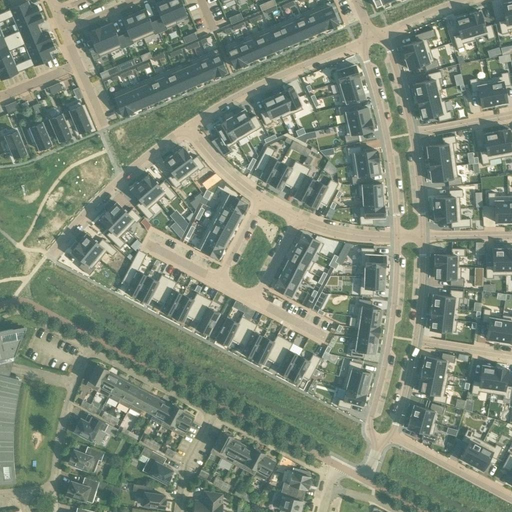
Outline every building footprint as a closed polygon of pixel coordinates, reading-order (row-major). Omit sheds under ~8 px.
[(166,0),(156,4),(161,18),(156,20),(161,32),(167,29),(166,28),(177,24),(166,0)] [(166,0),(177,24),(176,21),(187,17),(179,0),(166,0)] [(273,0),(272,0),(259,5),(262,11),(276,5),(273,0)] [(505,20),(498,21),(501,34),(508,33),(508,30),(511,28),(511,1),(502,4),(505,20)] [(28,2),(2,13),(5,20),(14,17),(16,23),(40,14),(36,5),(31,8),(28,2)] [(328,2),(318,6),(328,28),(337,24),(338,23),(328,2)] [(318,6),(310,10),(319,31),(327,27),(327,29),(328,28),(318,6)] [(144,9),(133,14),(143,38),(154,34),(154,35),(161,32),(156,20),(150,23),(144,9)] [(310,10),(302,13),(310,34),(319,31),(310,10)] [(478,11),(467,14),(475,40),(475,38),(477,37),(486,34),(488,40),(495,37),(491,24),(484,26),(480,11),(478,11)] [(124,18),(122,19),(128,32),(122,35),(127,46),(134,44),(133,42),(137,41),(143,38),(133,14),(132,15),(131,13),(123,16),(124,18)] [(240,13),(228,18),(231,24),(243,19),(240,13)] [(294,17),(293,17),(302,38),(310,34),(302,13),(301,13),(302,16),(295,19),(294,17)] [(19,30),(11,33),(14,41),(40,30),(37,24),(43,22),(40,14),(16,23),(19,30)] [(459,34),(453,36),(457,49),(464,47),(463,44),(475,40),(467,14),(467,15),(455,19),(459,34)] [(293,17),(285,20),(294,41),(302,38),(293,17)] [(285,20),(277,24),(286,45),(294,41),(285,20)] [(100,27),(100,28),(110,52),(120,48),(121,49),(127,46),(122,35),(117,37),(111,23),(100,28),(100,27)] [(277,24),(268,27),(277,48),(286,45),(277,24)] [(268,27),(260,31),(269,52),(277,48),(268,27)] [(91,38),(85,41),(94,60),(100,58),(100,57),(110,52),(100,28),(89,32),(89,33),(91,38)] [(417,42),(401,47),(405,58),(430,50),(427,39),(435,36),(433,29),(415,35),(417,42)] [(0,30),(0,46),(14,41),(11,33),(3,37),(0,30)] [(40,30),(14,41),(17,48),(25,44),(28,51),(51,41),(48,33),(42,36),(40,30)] [(257,32),(252,34),(261,55),(269,52),(260,31),(257,32)] [(194,32),(183,37),(185,43),(197,39),(194,32)] [(252,34),(244,38),(252,59),(261,55),(252,34)] [(236,41),(235,41),(245,64),(245,63),(245,62),(252,59),(244,38),(243,38),(244,40),(237,43),(236,41)] [(14,41),(0,46),(0,62),(12,58),(9,52),(17,48),(14,41)] [(51,41),(28,51),(31,58),(23,61),(26,69),(52,58),(50,51),(55,49),(51,41)] [(235,41),(225,46),(233,65),(234,67),(235,67),(235,68),(241,65),(245,64),(235,41)] [(499,48),(487,52),(489,58),(501,55),(499,48)] [(216,50),(206,54),(215,76),(225,72),(225,71),(219,57),(216,50)] [(430,50),(405,58),(405,59),(405,58),(409,69),(424,64),(426,71),(439,66),(437,59),(433,60),(430,50)] [(143,60),(152,57),(150,51),(141,55),(143,60)] [(206,54),(198,57),(206,78),(214,75),(215,76),(206,54)] [(198,57),(189,61),(198,82),(206,78),(198,57)] [(12,58),(0,62),(0,79),(26,69),(23,61),(14,65),(12,58)] [(117,65),(119,71),(136,64),(134,58),(117,65)] [(181,64),(181,65),(190,85),(198,82),(189,61),(190,63),(182,67),(181,64)] [(181,65),(173,68),(182,89),(190,85),(181,65)] [(355,65),(334,72),(337,82),(338,82),(358,76),(355,65)] [(173,68),(164,72),(173,92),(182,89),(173,68)] [(100,73),(103,78),(110,74),(108,69),(100,73)] [(429,81),(413,84),(416,95),(415,96),(416,96),(442,90),(439,80),(439,79),(442,78),(440,71),(427,74),(429,81)] [(164,72),(156,75),(165,96),(173,92),(164,72)] [(501,77),(489,79),(494,105),(496,104),(496,105),(505,103),(507,102),(504,87),(511,85),(508,72),(501,73),(501,77)] [(461,74),(454,76),(456,86),(463,84),(461,74)] [(156,75),(148,79),(157,100),(165,96),(156,75)] [(358,76),(338,82),(341,93),(361,86),(358,76)] [(476,78),(469,79),(472,93),(478,92),(481,107),(483,107),(492,105),(494,105),(489,79),(480,81),(477,81),(476,78)] [(148,79),(140,82),(148,103),(157,100),(148,79)] [(140,82),(131,86),(140,107),(148,103),(140,82)] [(60,83),(54,85),(57,93),(63,90),(60,83)] [(54,85),(48,87),(52,95),(57,93),(54,85)] [(131,86),(123,89),(132,111),(133,111),(132,110),(140,107),(131,86)] [(361,86),(341,93),(344,103),(364,97),(361,86)] [(287,89),(282,91),(282,92),(290,109),(290,110),(300,105),(297,98),(292,87),(287,89)] [(77,99),(82,97),(78,88),(73,90),(74,93),(77,99)] [(123,89),(113,94),(122,115),(123,115),(132,111),(123,89)] [(442,90),(416,96),(418,107),(444,101),(444,100),(442,101),(440,92),(439,91),(442,90)] [(282,92),(272,96),(280,113),(290,109),(282,92)] [(272,96),(262,101),(266,110),(267,112),(270,118),(280,113),(272,96)] [(16,101),(11,103),(14,111),(19,109),(16,101)] [(30,107),(27,101),(22,103),(24,109),(30,107)] [(80,101),(67,106),(72,117),(68,119),(72,127),(75,125),(79,133),(91,128),(80,101)] [(444,101),(418,107),(418,108),(419,107),(421,119),(437,115),(439,121),(452,118),(450,111),(447,112),(444,101)] [(43,110),(39,102),(33,105),(37,113),(43,110)] [(11,103),(5,106),(8,113),(14,111),(11,103)] [(350,104),(337,107),(338,114),(343,113),(345,124),(369,119),(369,117),(371,116),(369,109),(367,110),(367,107),(351,111),(350,104)] [(244,110),(235,116),(244,132),(254,126),(250,120),(249,118),(244,110)] [(62,114),(49,119),(59,141),(71,136),(68,128),(72,127),(68,119),(65,120),(62,114)] [(235,116),(225,121),(235,137),(244,132),(235,116)] [(345,124),(344,124),(346,135),(344,136),(346,143),(358,140),(356,134),(373,130),(372,127),(373,127),(372,120),(370,120),(370,118),(369,119),(345,124)] [(218,131),(208,137),(222,152),(228,148),(225,143),(235,138),(235,137),(225,121),(225,120),(215,126),(218,131)] [(42,122),(25,129),(31,144),(36,142),(39,150),(41,149),(42,151),(50,147),(49,145),(51,144),(42,122)] [(507,129),(496,131),(501,158),(511,155),(511,145),(509,129),(508,130),(507,129)] [(17,131),(5,136),(7,142),(3,144),(6,152),(11,150),(14,158),(26,153),(17,131)] [(486,150),(480,151),(482,165),(489,163),(489,160),(492,159),(501,158),(496,131),(495,131),(496,132),(494,132),(485,134),(483,134),(486,150)] [(298,137),(294,138),(305,144),(307,139),(309,139),(307,133),(305,133),(302,135),(298,137)] [(443,144),(427,146),(428,158),(454,155),(453,144),(456,143),(455,136),(442,138),(443,144)] [(293,140),(289,147),(307,157),(311,149),(293,140)] [(267,146),(255,168),(262,172),(259,178),(270,184),(281,163),(276,160),(271,157),(275,150),(267,146)] [(359,146),(346,148),(347,155),(352,154),(354,165),(378,162),(377,150),(360,152),(359,146)] [(183,147),(173,154),(173,155),(186,172),(195,165),(199,170),(205,166),(197,155),(191,159),(183,147)] [(173,155),(164,162),(173,174),(167,178),(175,189),(181,184),(177,179),(186,172),(173,155)] [(454,155),(428,158),(429,170),(456,166),(454,155)] [(281,163),(270,184),(275,187),(281,189),(284,183),(291,187),(303,165),(295,161),(291,168),(286,165),(281,163)] [(356,176),(350,177),(351,184),(365,182),(364,176),(380,173),(378,162),(354,165),(356,176)] [(303,165),(291,187),(298,191),(295,197),(305,202),(316,181),(311,178),(307,176),(310,169),(303,165)] [(456,166),(429,170),(430,170),(432,181),(448,179),(448,186),(462,184),(461,177),(458,177),(457,174),(456,166)] [(141,180),(139,181),(140,182),(158,203),(166,195),(171,200),(176,196),(164,181),(158,185),(148,173),(146,175),(145,174),(140,178),(141,180)] [(316,181),(305,202),(311,205),(316,208),(319,202),(327,206),(338,184),(330,179),(327,186),(322,184),(316,181)] [(140,182),(131,190),(140,200),(135,205),(148,220),(154,215),(150,210),(158,203),(140,182)] [(381,184),(358,186),(359,197),(361,197),(382,195),(381,184)] [(433,200),(433,206),(433,208),(434,208),(434,210),(433,210),(460,208),(459,197),(463,197),(462,190),(449,190),(449,197),(433,198),(433,200)] [(202,204),(203,204),(205,205),(208,199),(208,200),(210,196),(208,195),(204,193),(200,202),(202,204)] [(495,193),(488,193),(488,206),(494,206),(495,222),(497,222),(506,222),(508,222),(507,196),(505,196),(495,196),(495,193)] [(230,194),(225,204),(241,213),(242,213),(244,208),(247,203),(246,203),(230,194)] [(382,195),(361,197),(362,208),(383,206),(382,195)] [(195,199),(190,203),(195,210),(199,204),(195,199)] [(116,202),(108,211),(124,226),(131,218),(136,223),(141,217),(131,208),(127,213),(116,202)] [(225,204),(220,213),(236,222),(241,213),(225,204)] [(362,208),(359,208),(360,226),(374,225),(373,218),(384,217),(383,206),(362,208)] [(460,208),(433,210),(434,222),(450,221),(451,228),(470,226),(470,218),(461,219),(460,208)] [(108,211),(100,220),(110,230),(106,235),(115,244),(121,239),(116,234),(124,226),(108,211)] [(220,213),(215,222),(232,231),(236,222),(220,213)] [(263,245),(275,224),(264,217),(252,238),(263,245)] [(215,222),(210,231),(227,240),(232,231),(215,222)] [(181,228),(176,232),(181,238),(184,232),(181,228)] [(210,231),(206,240),(222,249),(227,240),(210,231)] [(298,241),(297,242),(316,252),(322,241),(319,240),(305,233),(303,231),(301,234),(302,234),(298,241)] [(87,234),(79,243),(100,261),(108,252),(108,253),(113,256),(117,251),(103,238),(98,243),(87,234)] [(137,239),(130,246),(137,252),(141,244),(137,239)] [(206,240),(201,250),(209,254),(217,258),(218,258),(220,254),(223,249),(222,249),(206,240)] [(245,242),(236,262),(250,268),(249,270),(258,274),(267,253),(245,242)] [(297,242),(292,251),(312,261),(316,252),(297,242)] [(73,250),(71,252),(82,261),(78,266),(90,276),(95,271),(93,269),(100,261),(79,243),(77,244),(76,243),(71,248),(73,250)] [(335,262),(339,264),(352,244),(345,243),(338,256),(335,262)] [(361,247),(360,266),(365,266),(384,267),(385,256),(376,255),(376,248),(361,247)] [(434,254),(434,266),(461,267),(458,267),(458,263),(459,256),(464,256),(465,249),(451,248),(451,255),(434,254)] [(492,265),(486,265),(486,279),(493,279),(493,275),(506,275),(505,248),(505,249),(503,249),(495,249),(494,249),(492,249),(492,265)] [(138,250),(121,282),(129,285),(126,292),(136,297),(147,276),(137,271),(146,254),(138,250)] [(292,251),(288,260),(307,270),(312,261),(292,251)] [(288,260),(283,269),(302,279),(307,270),(288,260)] [(384,267),(365,266),(365,277),(384,278),(384,267)] [(434,268),(434,277),(434,278),(450,279),(450,285),(463,286),(464,278),(460,278),(461,267),(434,266),(434,267),(434,268)] [(475,268),(474,286),(482,286),(483,268),(475,268)] [(283,269),(278,278),(297,288),(302,279),(283,269)] [(147,276),(136,297),(142,300),(147,303),(150,297),(157,300),(169,278),(161,274),(157,281),(153,279),(147,276)] [(360,276),(359,295),(373,295),(373,288),(383,289),(384,278),(365,277),(360,276)] [(169,278),(157,300),(164,304),(161,310),(166,313),(172,316),(183,295),(177,292),(173,289),(177,282),(169,278)] [(274,285),(273,288),(276,289),(290,296),(289,297),(292,298),(297,288),(278,278),(278,279),(275,285),(274,285)] [(431,306),(458,309),(459,298),(463,298),(463,291),(450,290),(449,296),(433,295),(432,306),(431,306)] [(321,292),(311,310),(317,313),(318,309),(319,309),(320,310),(329,294),(325,294),(321,292)] [(183,295),(172,316),(177,319),(182,322),(186,315),(193,319),(204,297),(197,293),(193,300),(188,298),(183,295)] [(204,297),(193,319),(200,323),(196,329),(202,332),(208,335),(219,314),(213,311),(208,308),(212,301),(204,297)] [(235,301),(233,306),(245,313),(248,307),(235,301)] [(362,307),(361,318),(379,320),(381,309),(372,308),(369,307),(362,306),(362,307)] [(431,306),(430,318),(457,321),(457,320),(452,319),(453,309),(458,310),(458,309),(431,306)] [(483,308),(481,322),(488,323),(488,325),(487,328),(485,339),(487,339),(496,341),(496,340),(498,341),(503,315),(502,315),(502,317),(501,317),(490,315),(491,309),(483,308)] [(511,316),(503,315),(498,341),(500,341),(500,342),(509,344),(510,343),(511,343),(511,338),(511,316)] [(228,318),(216,339),(222,342),(228,345),(231,339),(238,343),(249,321),(242,317),(238,324),(228,318)] [(361,318),(359,328),(378,331),(379,325),(378,325),(379,320),(361,318)] [(431,318),(429,329),(440,331),(444,331),(455,332),(457,321),(430,318),(431,318)] [(249,321),(238,343),(245,346),(242,353),(252,358),(263,337),(258,334),(253,332),(257,325),(249,321)] [(0,478),(8,478),(11,478),(11,472),(10,466),(10,460),(9,454),(9,448),(9,442),(9,436),(10,430),(10,424),(10,422),(10,419),(11,417),(11,414),(12,408),(13,403),(14,397),(15,391),(16,386),(16,384),(18,377),(15,376),(8,374),(9,374),(12,363),(13,360),(14,360),(15,359),(15,358),(15,357),(15,356),(14,356),(14,354),(15,354),(17,350),(18,345),(20,341),(22,336),(24,332),(24,331),(25,330),(25,328),(23,329),(20,329),(18,329),(15,330),(12,330),(9,331),(6,332),(3,332),(0,333),(0,332),(0,478)] [(359,328),(357,339),(376,342),(377,337),(378,331),(359,328)] [(263,337),(252,358),(258,361),(263,364),(266,358),(273,361),(285,339),(277,335),(273,342),(269,340),(263,337)] [(285,339),(273,361),(280,365),(277,371),(288,377),(299,356),(289,350),(293,343),(285,339)] [(356,350),(362,351),(365,351),(374,353),(376,342),(357,339),(356,350)] [(422,367),(422,368),(448,373),(446,372),(448,365),(448,362),(454,363),(455,356),(442,353),(441,360),(436,359),(436,358),(435,358),(425,356),(423,368),(422,367)] [(299,356),(288,377),(298,383),(302,376),(309,380),(312,374),(315,369),(321,358),(313,354),(309,361),(299,356)] [(349,361),(345,378),(367,384),(370,373),(361,370),(362,364),(349,361)] [(107,372),(108,372),(109,370),(97,364),(86,385),(97,391),(107,372)] [(473,380),(471,393),(478,394),(479,391),(491,393),(495,367),(494,367),(493,367),(484,365),(484,366),(482,365),(480,375),(480,376),(480,379),(479,381),(473,380)] [(495,367),(491,393),(499,395),(503,395),(503,399),(510,400),(511,386),(505,385),(506,383),(506,380),(508,369),(507,369),(495,367)] [(422,368),(420,379),(446,385),(448,373),(422,368)] [(107,372),(97,391),(109,397),(111,392),(110,392),(119,376),(113,373),(112,374),(108,372),(107,372)] [(124,379),(119,376),(110,392),(111,392),(120,397),(121,398),(129,383),(123,380),(124,379)] [(345,378),(342,388),(346,389),(364,394),(367,384),(345,378)] [(420,380),(418,391),(428,393),(429,393),(432,394),(434,394),(432,401),(445,403),(447,396),(444,395),(446,385),(420,379),(420,380)] [(121,398),(120,397),(118,402),(129,408),(140,387),(134,384),(134,386),(129,383),(121,398)] [(146,390),(140,387),(129,408),(140,414),(143,409),(150,394),(145,392),(146,390)] [(339,398),(337,406),(350,409),(352,403),(362,405),(365,394),(364,394),(346,389),(343,399),(339,398)] [(155,397),(150,394),(143,409),(153,414),(153,415),(161,399),(156,396),(155,397)] [(161,425),(163,420),(164,420),(171,405),(166,403),(167,402),(161,399),(153,415),(153,414),(150,419),(161,425)] [(457,399),(455,407),(463,409),(465,401),(457,399)] [(87,410),(90,404),(83,400),(80,406),(87,410)] [(164,420),(163,420),(161,425),(172,430),(182,411),(183,411),(184,409),(172,403),(171,405),(164,420)] [(410,416),(410,417),(436,424),(436,423),(434,423),(437,413),(442,414),(444,407),(431,403),(429,410),(428,409),(425,408),(424,408),(414,405),(411,416),(410,416)] [(98,408),(90,404),(87,410),(95,414),(98,408)] [(182,411),(172,430),(183,436),(193,418),(194,416),(188,412),(187,414),(183,411),(182,411)] [(109,421),(111,416),(104,412),(101,417),(109,421)] [(119,420),(111,416),(109,421),(116,425),(119,420)] [(410,417),(407,428),(417,431),(418,431),(421,432),(423,433),(421,439),(434,443),(436,436),(433,435),(436,424),(410,417)] [(86,439),(87,438),(98,444),(105,430),(115,435),(118,429),(97,418),(93,426),(81,419),(78,424),(74,431),(80,434),(79,436),(86,439)] [(127,438),(130,432),(123,428),(120,434),(127,438)] [(450,428),(447,438),(454,440),(457,430),(450,428)] [(464,449),(459,458),(461,459),(469,463),(471,464),(483,441),(472,435),(474,432),(467,429),(461,441),(467,444),(466,445),(465,448),(464,448),(464,449)] [(232,438),(232,439),(233,437),(222,431),(210,452),(222,458),(232,438)] [(138,436),(130,432),(127,438),(135,442),(138,436)] [(150,446),(153,441),(145,437),(143,442),(150,446)] [(232,438),(222,458),(232,463),(243,443),(237,440),(237,441),(232,439),(232,438)] [(153,441),(150,446),(158,450),(161,445),(153,441)] [(483,441),(471,464),(473,465),(481,470),(481,469),(483,470),(487,461),(488,461),(488,460),(489,458),(490,456),(496,459),(502,447),(496,444),(494,447),(486,442),(483,441)] [(249,446),(243,443),(232,463),(243,469),(253,450),(253,449),(248,447),(249,446)] [(101,461),(104,452),(90,447),(87,455),(74,450),(72,455),(71,455),(68,463),(75,466),(75,467),(81,470),(82,468),(94,472),(98,460),(101,461)] [(163,456),(152,451),(144,447),(140,455),(148,459),(142,470),(166,483),(170,476),(169,475),(172,470),(159,464),(163,456)] [(254,447),(253,449),(253,450),(243,469),(254,474),(264,455),(265,453),(254,447)] [(172,458),(175,452),(167,448),(164,454),(172,458)] [(511,454),(509,453),(502,467),(508,470),(507,471),(511,474),(508,482),(510,483),(509,484),(511,485),(511,454)] [(269,458),(264,455),(254,474),(265,480),(274,462),(276,460),(269,457),(269,458)] [(116,465),(123,467),(125,459),(119,457),(116,465)] [(206,479),(208,474),(201,470),(198,475),(206,479)] [(284,482),(282,489),(303,495),(305,489),(307,489),(308,484),(310,483),(311,480),(310,479),(310,477),(309,476),(308,475),(304,474),(303,475),(292,472),(289,484),(284,482)] [(92,503),(99,482),(87,478),(85,486),(71,481),(69,487),(66,495),(92,503)] [(220,487),(223,482),(215,478),(212,483),(220,487)] [(223,482),(220,487),(227,491),(230,486),(223,482)] [(146,507),(153,508),(153,506),(164,508),(165,500),(164,500),(164,495),(151,493),(152,486),(133,484),(132,491),(136,491),(135,496),(144,497),(143,505),(146,505),(146,507)] [(112,486),(111,496),(119,497),(120,487),(112,486)] [(241,498),(244,493),(236,489),(233,494),(241,498)] [(282,489),(280,495),(277,494),(274,507),(280,509),(280,508),(291,511),(298,511),(299,511),(300,511),(301,507),(300,506),(303,495),(282,489)] [(222,494),(204,492),(203,499),(205,499),(204,502),(195,501),(193,511),(220,511),(222,504),(221,504),(222,494)] [(244,493),(241,498),(249,502),(251,497),(244,493)]
